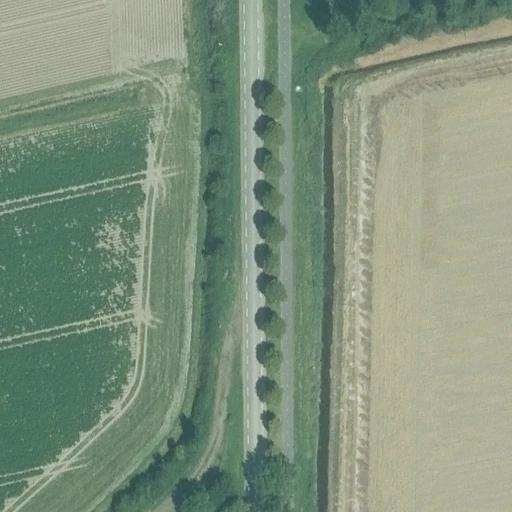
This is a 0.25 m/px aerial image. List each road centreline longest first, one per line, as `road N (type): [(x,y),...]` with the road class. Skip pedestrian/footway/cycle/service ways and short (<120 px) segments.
road 1 (tertiary): [(250,511),(252,0)]
road 2 (track): [(253,39),(511,1)]
road 3 (track): [(247,284),(196,472),(160,511)]
